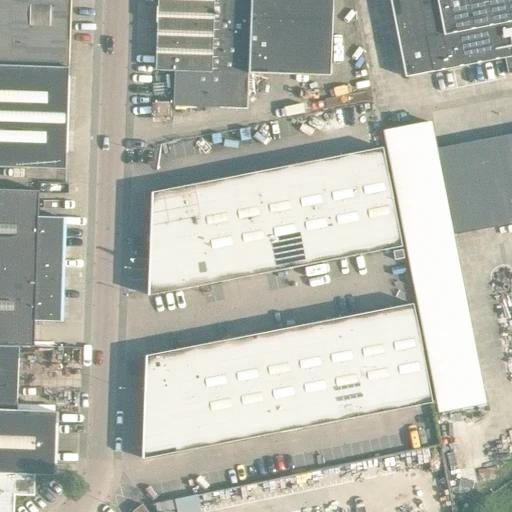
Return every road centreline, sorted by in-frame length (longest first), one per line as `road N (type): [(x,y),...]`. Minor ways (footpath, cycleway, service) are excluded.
road 1 (unclassified): [(99,486),(424,423)]
road 2 (unclassified): [(106,334),(402,278)]
road 3 (unclassified): [(113,185),(373,133)]
road 4 (unknown): [(368,0),(384,76),(398,89),(511,87)]
road 5 (unclassified): [(113,185),(122,0)]
road 6 (unclassified): [(99,486),(106,334)]
road 7 (unclassified): [(106,334),(113,185)]
